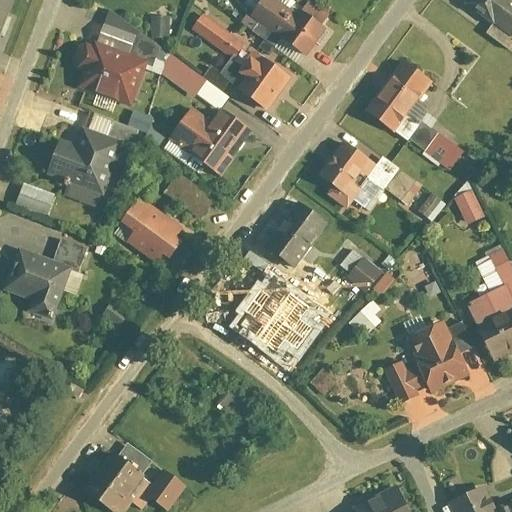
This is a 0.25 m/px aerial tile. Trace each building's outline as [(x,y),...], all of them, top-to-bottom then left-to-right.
[(0,0),(0,45),(16,3),(8,0),(0,0)] [(511,0),(472,0),(470,4),(511,34),(511,0)] [(293,23),(262,4),(248,25),(306,62),(324,35),(297,18),(293,23)] [(244,49),(202,20),(191,36),(233,66),(244,49)] [(168,23),(150,23),(150,45),(168,44),(168,23)] [(145,69),(95,54),(93,63),(81,60),(76,78),(84,80),(78,97),(93,101),(92,104),(130,116),(145,69)] [(157,73),(218,115),(229,99),(168,57),(157,73)] [(407,59),(370,110),(402,133),(425,102),(439,82),(407,59)] [(288,85),(262,68),(257,75),(248,69),(237,85),(242,88),(235,98),(265,118),(288,85)] [(425,102),(402,133),(413,142),(415,140),(428,122),(436,110),(425,102)] [(133,114),(128,127),(146,135),(151,122),(133,114)] [(249,138),(219,118),(211,131),(191,118),(171,147),(221,180),(249,138)] [(428,122),(415,140),(455,169),(468,151),(428,122)] [(119,151),(79,137),(73,155),(59,149),(46,184),(100,203),(119,151)] [(349,142),(324,176),(338,187),(332,197),(351,210),(357,201),(383,166),(349,142)] [(383,166),(357,201),(373,213),(390,189),(404,169),(389,158),(383,166)] [(429,187),(404,169),(390,189),(415,207),(429,187)] [(177,176),(164,195),(200,220),(213,201),(177,176)] [(459,200),(469,226),(488,218),(477,192),(459,200)] [(53,203),(22,193),(15,214),(47,224),(53,203)] [(433,200),(422,215),(431,222),(443,207),(433,200)] [(268,249),(299,271),(332,225),(301,203),(268,249)] [(181,235),(138,206),(113,242),(155,271),(161,264),(168,269),(180,252),(176,248),(181,235)] [(71,274),(17,257),(2,301),(29,310),(25,323),(52,332),(71,274)] [(351,279),(368,295),(387,275),(370,259),(351,279)] [(511,290),(511,260),(500,267),(509,286),(511,290)] [(281,362),(290,350),(298,356),(315,333),(307,327),(316,315),(272,283),(264,295),(261,293),(244,316),(247,318),(238,330),(281,362)] [(511,290),(509,286),(472,305),(484,328),(511,313),(511,290)] [(369,305),(351,323),(366,338),(384,321),(369,305)] [(511,313),(484,328),(502,364),(511,358),(511,313)] [(438,396),(475,377),(465,356),(452,331),(448,323),(411,341),(424,367),(432,384),(438,396)] [(452,331),(465,356),(480,349),(467,323),(452,331)] [(420,390),(432,384),(424,367),(412,373),(407,363),(387,372),(405,406),(423,397),(420,390)] [(316,381),(328,393),(341,382),(329,369),(316,381)] [(91,493),(115,511),(126,511),(152,480),(120,455),(91,493)] [(171,470),(152,495),(173,511),(174,511),(194,487),(171,470)] [(361,511),(416,511),(404,486),(359,507),(361,511)] [(458,511),(457,511),(500,511),(493,495),(458,511)]
